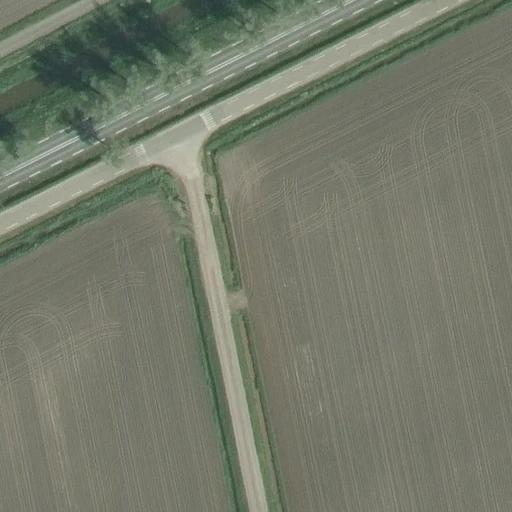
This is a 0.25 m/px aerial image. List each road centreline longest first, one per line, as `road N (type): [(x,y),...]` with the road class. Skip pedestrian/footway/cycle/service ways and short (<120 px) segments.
road 1 (unclassified): [(0,225),(442,0)]
road 2 (primary): [(0,176),(356,0)]
road 3 (track): [(261,511),(192,176),(172,138)]
